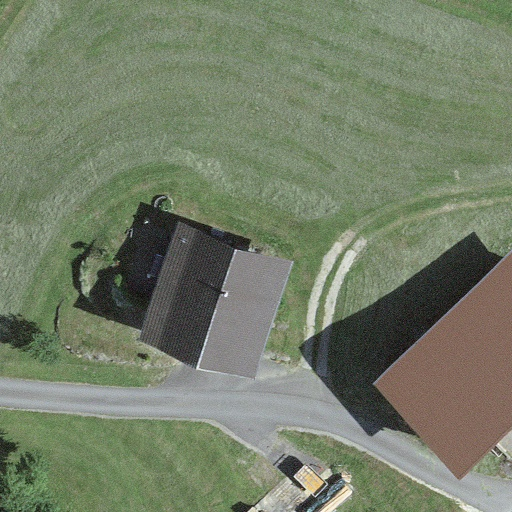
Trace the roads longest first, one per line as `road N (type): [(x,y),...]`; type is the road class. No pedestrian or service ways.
road 1 (unclassified): [(491,511),(359,436),(305,416),(0,394)]
road 2 (track): [(305,416),(317,332),(339,279),(372,239),(415,217),(511,204)]
